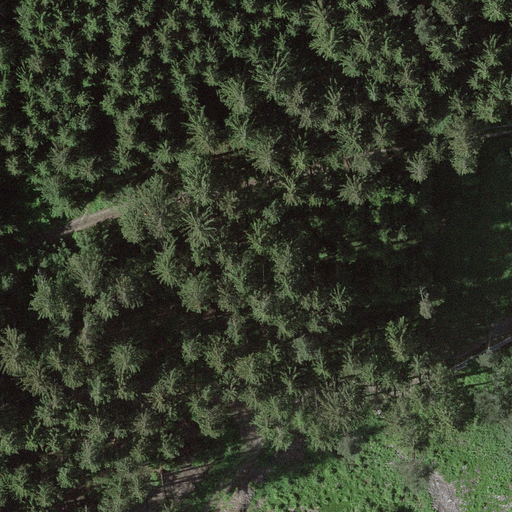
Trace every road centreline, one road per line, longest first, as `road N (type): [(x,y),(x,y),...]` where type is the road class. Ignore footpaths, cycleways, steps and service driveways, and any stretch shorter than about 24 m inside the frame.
road 1 (track): [(511,127),(147,201),(0,242)]
road 2 (track): [(208,511),(288,426),(378,400),(511,317)]
road 3 (track): [(288,426),(217,405),(67,386),(0,359)]
